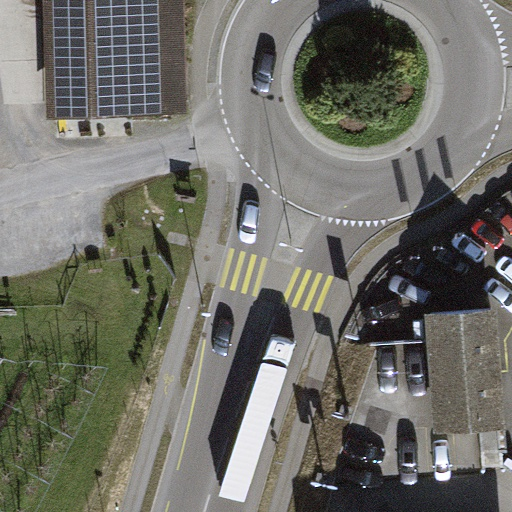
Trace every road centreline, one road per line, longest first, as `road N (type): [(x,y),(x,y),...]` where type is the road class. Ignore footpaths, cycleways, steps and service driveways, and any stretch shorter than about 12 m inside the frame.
road 1 (unclassified): [(251,119),(0,191)]
road 2 (secondary): [(271,153),(243,273),(242,388)]
road 3 (secondary): [(242,388),(357,194)]
road 4 (secondary): [(276,0),(248,44),(243,81),(251,119)]
road 5 (secondary): [(242,388),(206,511)]
road 6 (secondary): [(357,194),(416,179),(460,137)]
